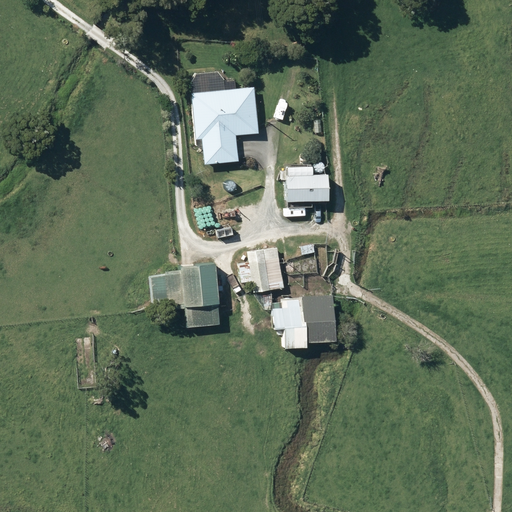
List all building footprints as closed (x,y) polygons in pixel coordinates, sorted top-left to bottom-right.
[(190,74),(192,93),(188,94),(193,141),(200,141),(203,166),(237,162),(234,136),(257,133),(252,87),(236,88),(235,79),(223,80),(222,71),(190,74)] [(324,175),(281,175),(282,203),(284,203),(284,208),(306,208),(306,203),(325,203),(324,175)] [(222,202),(194,210),(200,232),(229,224),(222,202)] [(277,249),(244,251),(245,261),(236,262),(238,284),(248,283),(249,294),(280,292),(277,249)] [(213,266),(176,268),(176,272),(162,272),(162,277),(149,277),(150,312),(181,311),(182,328),(215,327),(213,266)] [(332,297),(280,299),(280,309),(271,309),(271,331),(280,331),(281,350),(305,349),(304,344),(334,343),(332,297)]
